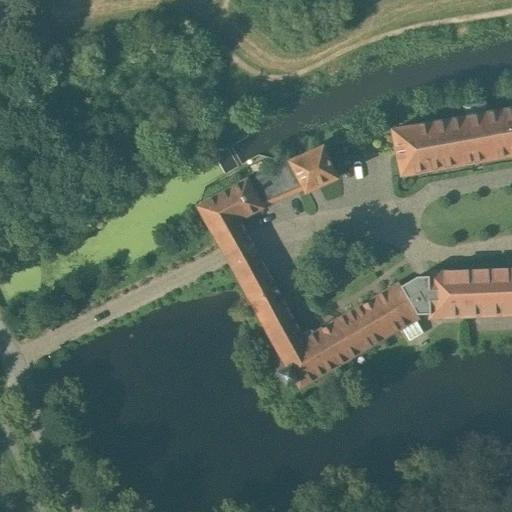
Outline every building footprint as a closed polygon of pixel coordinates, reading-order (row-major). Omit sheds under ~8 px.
[(511,107),(387,128),(395,173),(511,153),(511,107)] [(288,160),(303,193),(335,178),(320,146),(288,160)] [(260,206),(245,179),(197,206),(208,225),(221,248),(245,234),(236,219),(260,206)] [(245,234),(221,248),(225,255),(228,261),(252,247),(249,241),(245,234)] [(255,309),(278,349),(302,336),(252,247),(228,261),(239,280),(255,309)] [(511,270),(429,274),(429,277),(431,315),(431,319),(511,315),(511,270)] [(431,315),(429,277),(416,277),(400,287),(416,314),(431,315)] [(302,336),(278,349),(287,365),(278,370),(286,384),(295,379),(298,385),(418,317),(416,314),(400,287),(397,282),(302,336)]
